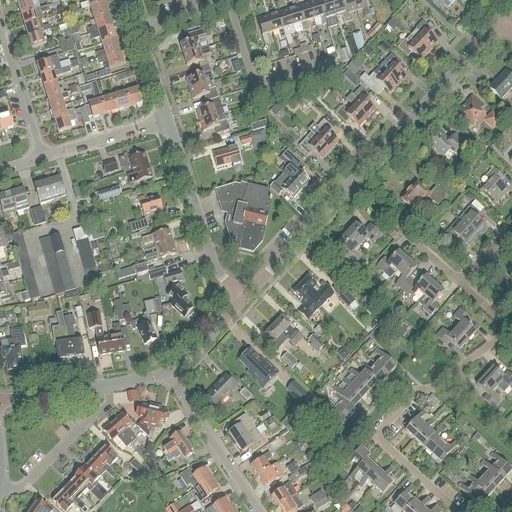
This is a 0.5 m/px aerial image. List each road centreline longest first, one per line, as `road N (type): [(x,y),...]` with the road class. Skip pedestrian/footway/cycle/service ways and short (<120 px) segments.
road 1 (residential): [(457,511),(380,442),(378,430),(408,397),(510,330)]
road 2 (tertiary): [(350,181),(503,24)]
road 3 (residential): [(241,298),(212,264),(167,119)]
road 4 (tertiary): [(0,401),(168,373)]
road 5 (residential): [(258,511),(168,373)]
road 6 (tertiary): [(241,298),(350,181)]
road 7 (residential): [(324,63),(255,85),(229,2)]
road 8 (residential): [(458,284),(350,181)]
road 9 (residential): [(0,489),(21,488),(107,404)]
road 10 (residential): [(42,157),(0,24)]
road 11 (residential): [(42,157),(167,119)]
